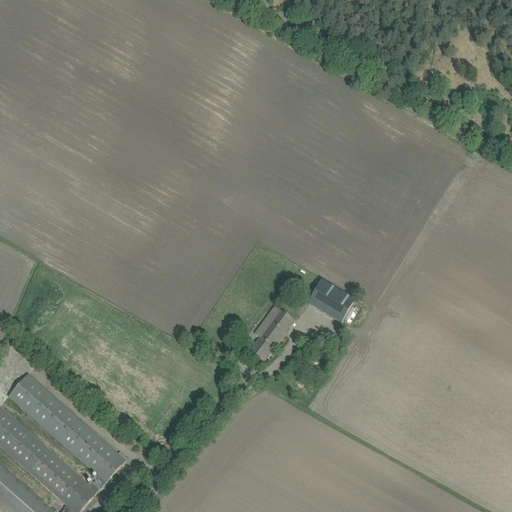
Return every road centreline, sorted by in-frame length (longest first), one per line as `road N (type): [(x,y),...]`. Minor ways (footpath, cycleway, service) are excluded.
road 1 (track): [(511,146),(248,0)]
road 2 (unclassified): [(140,511),(248,389)]
